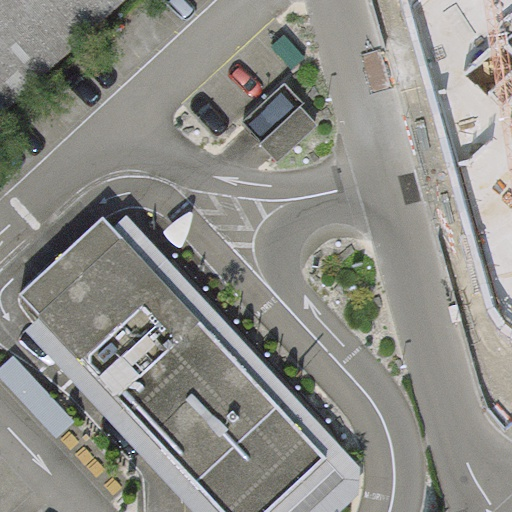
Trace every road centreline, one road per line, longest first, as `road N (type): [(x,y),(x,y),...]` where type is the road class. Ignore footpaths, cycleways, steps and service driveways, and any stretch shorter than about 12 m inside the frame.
road 1 (residential): [(333,0),(470,466),(498,511)]
road 2 (unknown): [(259,0),(108,151)]
